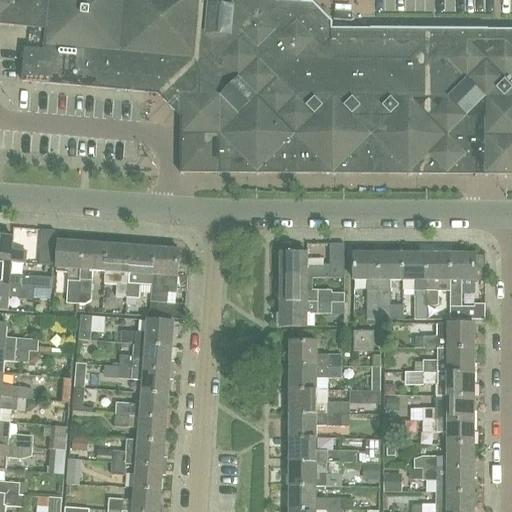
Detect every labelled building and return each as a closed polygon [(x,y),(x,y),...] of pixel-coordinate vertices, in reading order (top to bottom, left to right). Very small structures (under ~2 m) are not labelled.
[(180,173),(219,173),(447,174),(494,174),(511,174),(511,29),(490,30),(479,30),(370,29),(332,29),(332,23),(333,23),(313,3),(289,1),(288,0),(0,0),(0,24),(8,25),(45,28),(43,51),(24,49),(22,81),(145,92),(159,94),(169,85),(180,96),(190,107),(181,116),(180,173)] [(39,265),(52,266),(54,232),(42,231),(39,265)] [(0,262),(10,263),(27,264),(28,252),(11,250),(12,239),(0,237),(0,262)] [(57,243),(55,274),(68,274),(66,305),(78,306),(81,244),(57,243)] [(91,301),(92,271),(104,272),(106,246),(81,244),(78,306),(84,306),(91,301)] [(280,254),(279,278),(306,278),(342,278),(342,244),(328,244),(328,267),(306,267),(306,254),(280,254)] [(106,246),(104,272),(103,285),(117,286),(116,297),(127,298),(130,248),(106,246)] [(128,274),(127,298),(137,299),(139,299),(140,286),(151,287),(152,275),(154,249),(141,248),(130,248),(128,274)] [(149,312),(149,317),(183,320),(184,314),(184,306),(175,305),(166,304),(167,290),(177,291),(186,291),(187,278),(177,277),(178,251),(154,249),(152,275),(151,287),(150,300),(149,312)] [(353,254),(352,281),(367,281),(367,302),(378,302),(378,254),(353,254)] [(391,281),(401,281),(401,254),(378,254),(378,302),(390,303),(391,281)] [(401,254),(401,281),(414,281),(414,303),(425,303),(425,281),(425,255),(401,254)] [(438,303),(438,281),(449,281),(449,255),(425,255),(425,281),(425,303),(438,303)] [(449,255),(449,281),(451,281),(451,307),(461,307),(461,293),(461,279),(475,279),(475,255),(449,255)] [(0,262),(0,286),(50,290),(51,278),(9,275),(10,263),(0,262)] [(279,278),(279,303),(306,303),(331,303),(344,303),(344,295),(332,294),(332,292),(306,292),(306,278),(279,278)] [(0,286),(0,310),(7,311),(8,299),(34,300),(34,299),(50,300),(50,290),(0,286)] [(366,318),(378,318),(378,302),(367,302),(366,318)] [(390,318),(390,303),(378,302),(378,318),(390,318)] [(279,303),(279,327),(306,327),(306,315),(331,315),(331,303),(306,303),(279,303)] [(426,319),(425,303),(414,303),(414,319),(426,319)] [(438,319),(438,303),(425,303),(426,319),(438,319)] [(451,307),(450,319),(474,319),(484,319),(484,305),(474,305),(474,307),(461,307),(451,307)] [(80,322),(79,341),(90,342),(92,318),(80,317),(80,322)] [(134,345),(144,346),(171,348),(172,336),(177,337),(178,323),(173,323),(146,321),(145,334),(122,333),(121,344),(134,345)] [(0,350),(29,352),(37,353),(38,341),(4,339),(5,326),(0,325),(0,350)] [(423,350),(437,350),(474,350),(474,326),(437,325),(437,338),(423,338),(423,339),(415,339),(415,348),(423,349),(423,350)] [(353,331),(353,342),(353,352),(373,352),(373,332),(353,331)] [(288,341),(288,367),(316,367),(342,367),(342,356),(316,356),(316,341),(288,341)] [(119,368),(142,370),(169,372),(171,348),(144,346),(134,345),(133,357),(120,356),(119,368)] [(29,352),(0,350),(0,374),(2,374),(3,363),(28,364),(28,362),(29,352)] [(437,362),(423,361),(422,374),(474,374),(474,350),(437,350),(437,362)] [(29,352),(28,362),(36,362),(40,358),(41,353),(37,353),(29,352)] [(381,368),(381,357),(372,357),(372,368),(381,368)] [(342,367),(316,367),(288,367),(288,390),(327,391),(327,378),(342,378),(342,367)] [(169,372),(142,370),(119,368),(118,380),(141,382),(140,394),(168,396),(169,372)] [(371,368),(371,393),(381,393),(381,368),(372,368),(371,368)] [(0,374),(0,398),(26,400),(33,401),(33,392),(26,388),(1,387),(2,374),(0,374)] [(76,374),(75,388),(85,389),(86,375),(76,374)] [(436,385),(435,398),(474,399),(474,374),(422,374),(422,385),(436,385)] [(57,403),(67,404),(69,380),(59,379),(57,403)] [(386,383),(385,394),(396,394),(397,383),(386,383)] [(75,388),(74,402),(83,403),(85,389),(75,388)] [(288,415),(339,415),(349,415),(349,402),(327,402),(327,391),(288,390),(288,415)] [(381,393),(371,393),(366,393),(365,404),(381,404),(381,393)] [(130,405),(129,417),(139,418),(166,420),(167,410),(168,396),(140,394),(139,406),(130,405)] [(0,398),(0,410),(11,411),(25,412),(25,411),(26,400),(0,398)] [(474,422),(474,399),(435,398),(435,410),(422,410),(422,421),(474,422)] [(386,399),(386,412),(399,412),(400,399),(386,399)] [(26,400),(25,411),(32,412),(37,407),(37,401),(33,401),(26,400)] [(129,417),(130,405),(116,404),(115,416),(129,417)] [(288,438),(315,438),(315,428),(349,428),(349,415),(339,415),(288,415),(288,438)] [(115,427),(128,428),(129,417),(115,416),(115,427)] [(138,429),(137,442),(164,445),(165,431),(168,431),(169,421),(166,420),(139,418),(138,429)] [(474,422),(422,421),(422,433),(447,433),(447,446),(473,446),(474,422)] [(0,422),(0,446),(33,449),(33,438),(9,437),(10,423),(0,422)] [(54,427),(52,452),(54,452),(63,453),(65,428),(54,427)] [(87,438),(73,438),(72,451),(87,452),(87,438)] [(288,438),(288,463),(341,463),(357,463),(357,454),(315,453),(315,438),(288,438)] [(126,465),(135,466),(162,468),(164,445),(137,442),(126,441),(125,454),(113,452),(112,464),(112,465),(126,465)] [(387,444),(387,457),(395,457),(395,444),(387,444)] [(0,446),(0,470),(6,471),(7,459),(22,460),(32,457),(33,449),(0,446)] [(414,470),(423,470),(473,470),(473,446),(447,446),(446,458),(422,457),(414,461),(414,470)] [(54,452),(52,475),(61,476),(63,453),(54,452)] [(326,475),(341,475),(341,463),(288,463),(288,487),(315,487),(326,487),(326,475)] [(126,477),(126,465),(112,465),(111,476),(126,477)] [(380,481),(380,465),(363,465),(362,481),(380,481)] [(160,492),(162,468),(135,466),(133,490),(160,492)] [(473,470),(423,470),(423,481),(436,482),(436,494),(446,494),(473,494),(473,470)] [(79,486),(80,473),(68,472),(67,485),(79,486)] [(402,475),(384,475),(384,493),(402,493),(402,475)] [(0,494),(19,496),(20,485),(0,483),(0,494)] [(288,487),(288,510),(315,510),(326,510),(340,510),(353,511),(353,499),(315,499),(315,487),(288,487)] [(158,511),(160,492),(133,490),(132,501),(131,511),(158,511)] [(0,511),(5,511),(6,508),(23,509),(25,497),(19,496),(0,494),(0,511)] [(472,511),(473,494),(446,494),(436,494),(436,506),(422,506),(422,511),(472,511)] [(47,499),(45,511),(57,511),(59,500),(47,499)] [(108,511),(117,511),(121,511),(122,501),(109,500),(108,511)]
